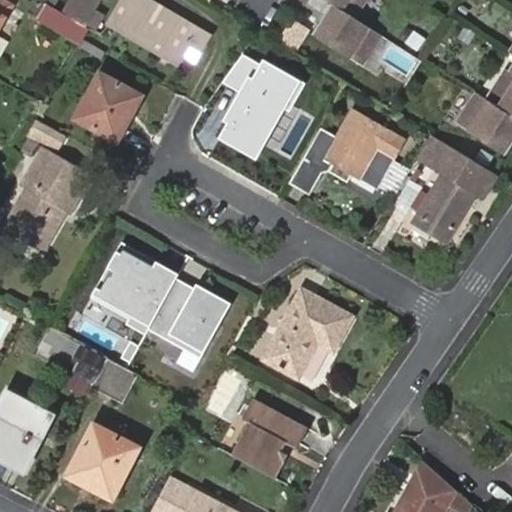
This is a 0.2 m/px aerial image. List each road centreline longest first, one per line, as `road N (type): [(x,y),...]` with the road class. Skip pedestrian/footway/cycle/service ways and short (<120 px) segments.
road 1 (residential): [(311,237),(254,272),(138,207),(170,152)]
road 2 (residential): [(326,511),(354,457),(453,320)]
road 3 (residential): [(170,152),(311,237)]
road 4 (residential): [(311,237),(453,320)]
